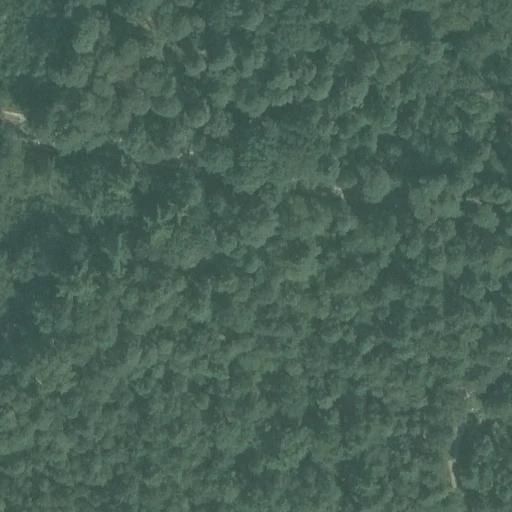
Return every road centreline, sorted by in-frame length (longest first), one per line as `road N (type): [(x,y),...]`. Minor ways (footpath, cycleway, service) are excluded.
road 1 (track): [(511,215),(0,125)]
road 2 (track): [(504,0),(259,176)]
